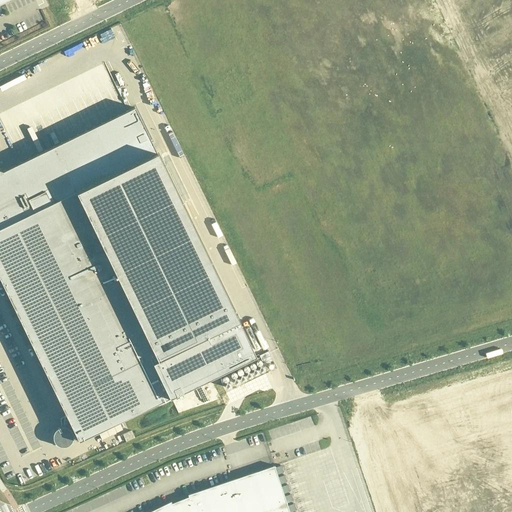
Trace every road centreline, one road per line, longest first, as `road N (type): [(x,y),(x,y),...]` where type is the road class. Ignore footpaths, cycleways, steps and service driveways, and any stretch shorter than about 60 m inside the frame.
road 1 (unclassified): [(27,511),(199,436),(511,344)]
road 2 (unclassified): [(0,63),(130,0)]
